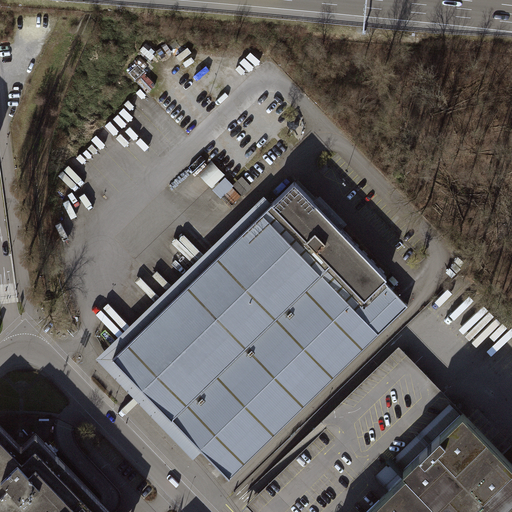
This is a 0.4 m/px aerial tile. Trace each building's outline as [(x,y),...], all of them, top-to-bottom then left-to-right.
[(254,185),(244,175),(236,182),(214,160),(201,173),(233,206),(254,185)] [(114,356),(230,476),(281,427),(408,304),(292,184),(114,356)] [(475,289),(449,315),(460,325),(465,320),(476,331),(474,332),(483,341),(505,318),(475,289)] [(359,511),(500,511),(511,501),(511,445),(503,454),(462,412),(359,511)] [(0,511),(111,511),(32,431),(19,445),(0,425),(0,511)]
